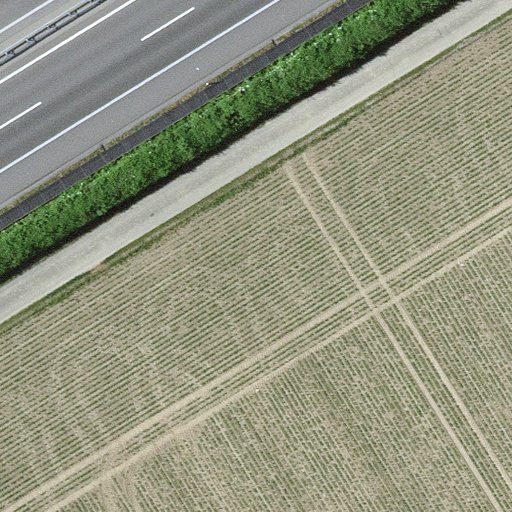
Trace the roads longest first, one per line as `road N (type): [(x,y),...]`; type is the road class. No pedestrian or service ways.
road 1 (track): [(495,0),(0,305)]
road 2 (motorway): [(0,127),(207,0)]
